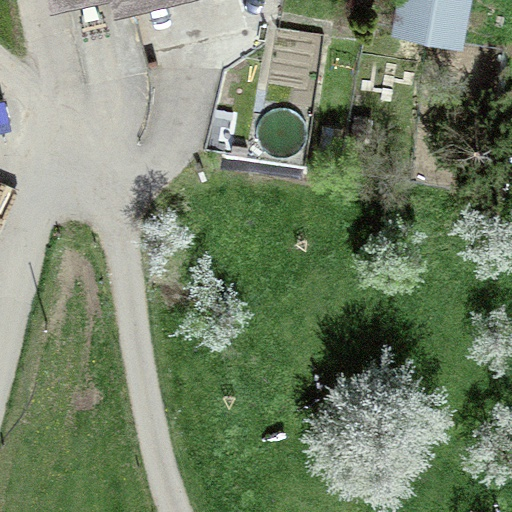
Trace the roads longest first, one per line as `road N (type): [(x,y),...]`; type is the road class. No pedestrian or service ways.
road 1 (unclassified): [(59,106),(115,210),(145,402),(180,511)]
road 2 (unclassified): [(59,106),(0,384)]
road 3 (track): [(29,0),(59,106),(0,59)]
